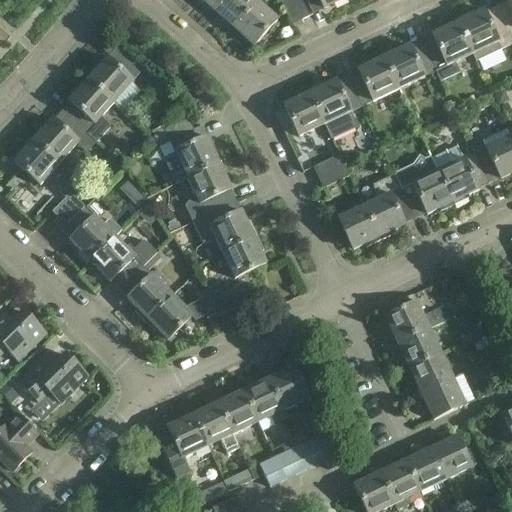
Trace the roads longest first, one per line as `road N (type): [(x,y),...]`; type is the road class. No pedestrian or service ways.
road 1 (residential): [(342,300),(244,88)]
road 2 (residential): [(146,393),(342,300)]
road 3 (residential): [(146,393),(0,241)]
road 4 (residential): [(244,88),(424,0)]
road 5 (residential): [(32,511),(146,393)]
road 6 (residential): [(342,300),(490,230)]
road 7 (residential): [(410,444),(342,300)]
road 8 (residential): [(410,444),(267,510)]
road 9 (residential): [(0,108),(93,0)]
road 10 (residential): [(244,88),(139,0)]
